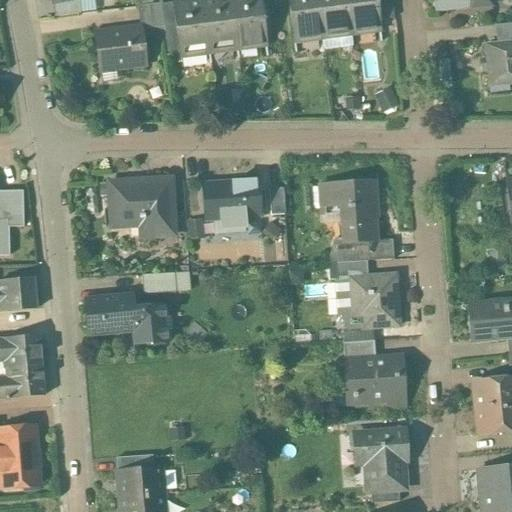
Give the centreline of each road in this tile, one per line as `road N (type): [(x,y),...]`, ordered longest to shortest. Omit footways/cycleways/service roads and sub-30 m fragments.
road 1 (residential): [(425,134),(46,138)]
road 2 (residential): [(425,134),(451,511)]
road 3 (residential): [(46,138),(82,511)]
road 4 (residential): [(21,0),(46,138)]
road 5 (residential): [(411,0),(425,134)]
